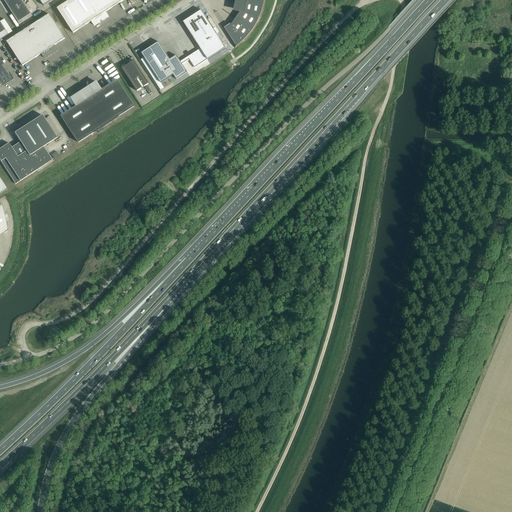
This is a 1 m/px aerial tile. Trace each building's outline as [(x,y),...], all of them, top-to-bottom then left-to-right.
[(3,0),(18,22),(31,14),(22,0),(3,0)] [(69,0),(57,8),(70,29),(73,33),(92,21),(95,26),(109,17),(105,12),(124,0),(123,0),(69,0)] [(247,37),(252,30),(257,22),(261,13),(263,4),(263,0),(237,0),(235,10),(240,11),(231,25),(230,24),(224,28),(236,46),(234,47),(234,48),(236,46),(242,42),(247,37)] [(201,50),(181,63),(182,64),(189,60),(194,68),(224,48),(200,10),(182,22),(201,50)] [(65,38),(62,34),(49,14),(7,42),(22,66),(42,53),(45,58),(57,51),(54,45),(65,38)] [(0,39),(9,34),(13,32),(4,19),(0,22),(0,21),(0,39)] [(141,53),(161,83),(173,75),(176,79),(187,72),(182,64),(181,63),(176,55),(170,59),(158,41),(141,53)] [(7,74),(1,65),(3,64),(2,62),(0,59),(0,85),(3,84),(4,85),(13,79),(9,72),(7,74)] [(136,64),(134,60),(129,63),(128,62),(126,64),(126,65),(122,68),(136,91),(148,83),(136,64)] [(134,106),(120,84),(117,80),(101,90),(96,82),(87,88),(87,89),(82,93),(81,92),(72,98),(77,106),(61,116),(78,143),(94,132),(94,133),(119,117),(118,117),(134,106)] [(52,160),(43,147),(57,138),(42,115),(14,133),(20,142),(11,147),(8,143),(0,148),(0,160),(1,162),(15,184),(20,181),(52,160)]
